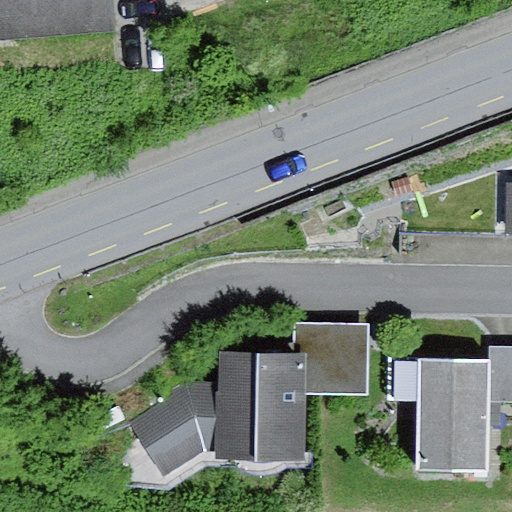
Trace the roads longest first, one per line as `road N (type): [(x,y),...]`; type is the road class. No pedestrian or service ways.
road 1 (residential): [(0,326),(46,365),(105,360),(165,306),(239,282),(511,290)]
road 2 (secondary): [(0,263),(511,63)]
